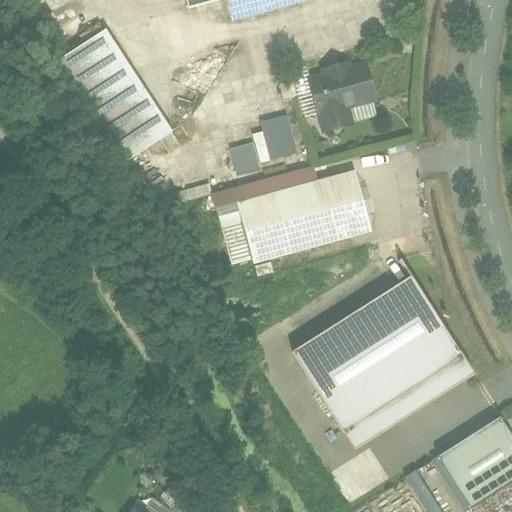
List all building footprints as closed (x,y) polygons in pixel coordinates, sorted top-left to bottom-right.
[(305,0),(180,0),(185,16),(223,6),(229,23),(306,3),(305,0)] [(105,34),(56,66),(122,166),(170,135),(105,34)] [(373,100),(364,67),(309,82),(318,115),(320,114),(324,132),(349,125),(344,108),(373,100)] [(229,149),(234,172),(298,157),(287,115),(259,122),(261,132),(251,134),(253,143),(229,149)] [(320,171),(214,200),(234,275),(373,237),(356,176),(323,185),(320,171)] [(464,376),(404,281),(301,346),(361,441),(464,376)] [(511,482),(511,439),(498,418),(436,459),(469,510),(511,482)] [(121,511),(164,511),(141,495),(133,506),(128,503),(121,511)]
